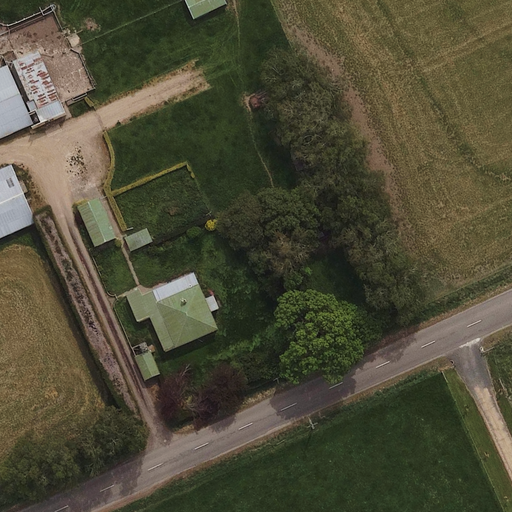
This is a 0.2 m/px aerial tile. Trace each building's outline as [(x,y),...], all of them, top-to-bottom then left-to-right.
[(186,0),(195,18),(224,4),(222,0),(186,0)] [(38,109),(27,114),(31,123),(34,128),(65,114),(38,55),(18,64),(38,109)] [(0,71),(0,136),(31,123),(27,114),(7,68),(0,71)] [(0,233),(35,218),(12,167),(0,172),(0,233)] [(98,200),(79,208),(96,246),(115,237),(98,200)] [(148,230),(127,240),(132,251),(153,242),(148,230)] [(139,292),(130,296),(140,319),(151,315),(166,351),(217,330),(194,276),(143,297),(139,292)] [(150,353),(137,358),(145,379),(158,374),(150,353)]
